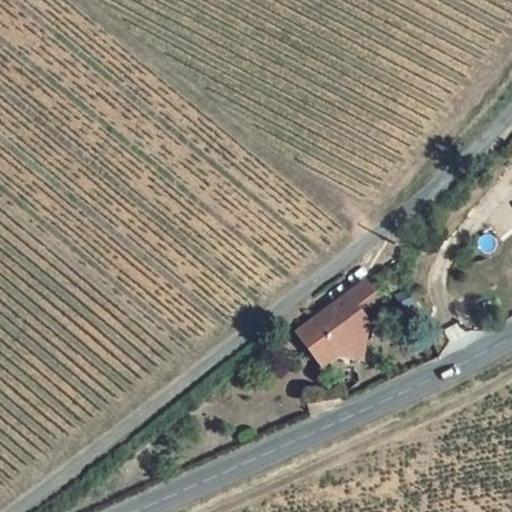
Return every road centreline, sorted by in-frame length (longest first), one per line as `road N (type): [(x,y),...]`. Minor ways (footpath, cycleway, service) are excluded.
road 1 (unclassified): [(17,511),(430,191),(511,116)]
road 2 (tertiary): [(511,336),(139,511)]
